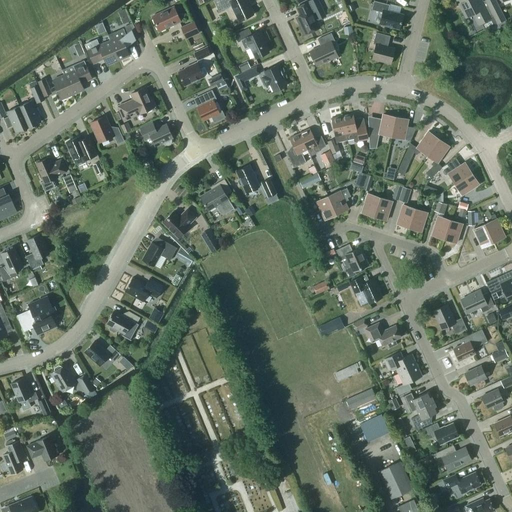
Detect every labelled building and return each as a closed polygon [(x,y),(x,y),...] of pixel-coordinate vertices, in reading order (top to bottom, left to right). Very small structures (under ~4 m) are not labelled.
[(229,0),(213,0),(219,11),(232,5),(239,20),(245,17),(245,18),(254,14),(248,2),(249,2),(248,0),(231,0),(230,1),(229,0)] [(380,24),(400,29),(403,14),(388,10),(390,4),(374,0),(372,9),(383,12),(380,24)] [(473,13),(479,24),(491,18),(490,16),(493,15),(497,23),(505,19),(495,0),(484,0),(483,1),(482,0),(478,0),(475,1),(474,0),(457,0),(466,17),(473,13)] [(300,26),(304,34),(319,27),(316,19),(316,18),(314,14),(313,14),(311,11),(314,10),(310,1),(297,7),(301,15),(297,17),(301,25),(300,26)] [(152,16),(159,31),(181,21),(174,6),(152,16)] [(123,23),(129,20),(125,9),(118,12),(123,23)] [(181,27),(186,38),(199,32),(194,21),(181,27)] [(132,23),(125,26),(128,33),(131,39),(134,37),(138,36),(132,23)] [(135,39),(134,37),(131,39),(128,33),(126,35),(123,28),(108,34),(111,40),(110,40),(119,60),(130,55),(126,46),(135,39)] [(250,46),(255,58),(269,51),(263,38),(264,37),(261,30),(252,34),(249,28),(235,34),(238,41),(245,38),(249,47),(250,46)] [(310,51),(317,65),(338,56),(332,42),(335,40),(331,32),(318,38),(322,45),(310,51)] [(390,35),(376,32),(373,43),(376,44),(372,58),(391,63),(395,48),(388,46),(390,35)] [(119,60),(110,40),(99,45),(97,39),(85,44),(94,63),(105,58),(107,65),(119,60)] [(73,44),(76,54),(83,52),(79,41),(73,44)] [(208,46),(194,52),(198,60),(211,53),(208,46)] [(92,78),(84,60),(62,69),(64,74),(73,94),(84,89),(81,83),(92,78)] [(205,66),(200,68),(197,62),(190,65),(190,66),(179,71),(185,85),(208,74),(205,66)] [(277,65),(264,71),(266,75),(262,77),(266,85),(270,83),(274,91),(287,85),(283,77),(284,76),(281,70),(280,70),(277,65)] [(257,66),(241,74),(244,81),(250,78),(249,77),(255,74),(255,76),(261,73),(257,66)] [(216,83),(219,90),(227,87),(220,72),(207,78),(210,86),(216,83)] [(73,94),(64,74),(53,79),(61,99),(73,94)] [(27,79),(37,103),(45,100),(38,84),(37,84),(34,76),(27,79)] [(52,93),(46,77),(38,81),(45,96),(52,93)] [(146,87),(131,93),(133,99),(118,106),(124,120),(154,107),(146,87)] [(198,106),(197,107),(203,120),(212,116),(214,121),(215,121),(225,116),(222,110),(219,111),(214,100),(217,99),(212,89),(199,95),(204,104),(198,106)] [(19,106),(29,127),(41,121),(32,100),(19,106)] [(8,111),(10,115),(4,118),(8,127),(14,125),(17,132),(29,127),(19,106),(8,111)] [(342,115),(347,140),(354,138),(354,141),(366,139),(366,129),(365,125),(356,126),(353,113),(342,115)] [(380,128),(369,126),(370,148),(376,147),(377,141),(379,133),(392,136),(396,116),(383,114),(382,118),(380,128)] [(105,115),(90,122),(99,142),(114,135),(118,143),(124,140),(118,127),(112,130),(105,115)] [(347,140),(342,115),(331,118),(336,142),(347,140)] [(408,119),(396,116),(392,136),(404,138),(408,119)] [(128,122),(120,125),(124,134),(132,130),(128,122)] [(156,129),(153,122),(140,127),(146,139),(149,145),(153,145),(155,145),(164,141),(165,143),(166,144),(168,144),(170,144),(171,142),(172,140),(171,138),(173,137),(167,124),(156,129)] [(310,128),(300,133),(307,149),(310,156),(316,153),(316,152),(320,150),(319,149),(326,146),(322,135),(314,136),(310,128)] [(410,143),(398,171),(404,174),(410,160),(414,152),(417,154),(420,150),(427,155),(439,138),(428,131),(417,147),(410,143)] [(307,149),(300,133),(289,137),(295,150),(287,153),(294,167),(306,161),(301,152),(307,149)] [(66,142),(73,158),(75,163),(79,165),(86,162),(85,160),(97,154),(90,137),(82,140),(80,136),(66,142)] [(433,165),(426,172),(431,178),(442,167),(438,162),(449,146),(439,138),(427,155),(434,159),(431,164),(433,165)] [(328,142),(332,153),(340,149),(338,144),(336,145),(334,139),(328,142)] [(330,150),(323,153),(327,160),(324,161),(327,167),(336,163),(330,150)] [(279,153),(274,156),(277,161),(282,159),(279,153)] [(353,162),(363,165),(366,157),(356,153),(353,162)] [(36,163),(44,181),(42,182),(41,181),(41,182),(46,193),(46,191),(55,186),(52,179),(58,176),(57,175),(67,171),(61,159),(56,161),(56,162),(52,164),(49,157),(36,163)] [(348,161),(345,167),(357,172),(359,166),(348,161)] [(448,173),(455,184),(472,173),(465,162),(452,170),(449,166),(443,169),(447,174),(448,173)] [(243,184),(246,192),(260,186),(250,164),(236,170),(240,178),(238,180),(240,184),(243,184)] [(385,176),(392,178),(395,168),(388,166),(385,176)] [(355,186),(362,188),(367,174),(359,171),(355,186)] [(66,176),(71,187),(76,184),(71,173),(66,176)] [(472,173),(455,184),(462,194),(479,184),(472,173)] [(363,189),(369,191),(373,178),(376,180),(377,177),(367,174),(363,189)] [(308,177),(300,181),(303,188),(311,184),(308,177)] [(200,196),(209,210),(209,209),(216,205),(220,210),(221,212),(223,213),(225,213),(227,212),(235,208),(226,194),(232,191),(224,178),(214,184),(216,186),(200,196)] [(276,193),(270,178),(262,182),(268,197),(275,193),(276,193)] [(392,198),(399,200),(403,186),(397,184),(392,198)] [(403,186),(399,200),(407,202),(411,189),(403,186)] [(0,218),(16,211),(9,194),(7,194),(3,187),(0,188),(0,218)] [(328,196),(337,214),(348,208),(345,201),(349,199),(348,197),(351,196),(347,187),(328,196)] [(362,212),(374,216),(380,197),(368,193),(362,212)] [(337,214),(328,196),(317,201),(325,219),(337,214)] [(380,197),(374,216),(386,220),(392,201),(380,197)] [(432,234),(444,238),(450,219),(442,217),(443,214),(444,214),(447,204),(437,201),(434,211),(439,212),(438,215),(432,234)] [(241,204),(236,208),(240,215),(246,211),(241,204)] [(397,223),(409,227),(415,208),(403,204),(397,223)] [(252,205),(246,209),(250,216),(256,212),(252,205)] [(188,225),(196,217),(187,208),(179,217),(173,211),(163,222),(178,237),(189,227),(188,225)] [(415,208),(409,227),(421,231),(427,212),(415,208)] [(493,220),(485,223),(494,242),(505,236),(495,213),(491,215),(493,220)] [(450,219),(444,238),(456,242),(463,223),(450,219)] [(494,242),(485,223),(473,229),(482,247),(494,242)] [(213,252),(221,247),(211,230),(202,235),(213,252)] [(37,258),(49,253),(40,233),(28,239),(33,252),(26,255),(32,269),(40,265),(37,258)] [(142,259),(154,266),(161,254),(170,260),(177,247),(165,241),(162,247),(152,241),(142,259)] [(336,249),(339,256),(337,257),(343,270),(345,269),(349,277),(357,274),(355,271),(368,265),(360,247),(352,251),(349,244),(336,249)] [(16,270),(23,266),(15,247),(1,253),(6,265),(0,267),(0,271),(4,281),(18,274),(16,270)] [(177,255),(185,260),(184,263),(190,266),(194,258),(188,256),(189,254),(180,249),(177,255)] [(492,280),(486,282),(491,294),(496,291),(497,291),(503,288),(506,296),(511,293),(511,278),(508,280),(505,274),(492,280)] [(374,278),(364,282),(361,276),(350,281),(355,292),(362,288),(369,303),(382,297),(374,278)] [(127,292),(144,301),(148,292),(157,297),(164,285),(150,277),(146,284),(132,277),(128,285),(130,286),(127,292)] [(322,291),(330,288),(326,280),(319,284),(322,291)] [(337,286),(339,291),(349,287),(346,282),(337,286)] [(473,294),(461,299),(467,312),(480,306),(483,312),(489,309),(488,308),(494,305),(488,292),(483,294),(480,289),(472,293),(473,294)] [(33,322),(38,333),(56,326),(49,308),(52,307),(47,296),(29,303),(36,321),(33,322)] [(336,300),(327,305),(331,313),(340,309),(336,300)] [(0,337),(8,334),(7,333),(13,330),(1,301),(0,301),(0,337)] [(503,319),(511,315),(511,303),(499,310),(503,319)] [(451,324),(456,333),(467,328),(462,317),(455,320),(447,304),(433,311),(441,329),(451,324)] [(118,329),(124,333),(123,336),(130,339),(138,324),(137,323),(140,317),(129,311),(125,317),(114,310),(107,323),(110,325),(109,327),(110,329),(114,332),(117,331),(118,329)] [(493,313),(486,316),(490,323),(496,320),(493,313)] [(353,323),(356,330),(368,325),(365,317),(353,323)] [(334,320),(318,327),(322,336),(327,334),(338,329),(334,320)] [(383,345),(387,343),(390,348),(398,344),(395,339),(401,337),(396,325),(383,330),(379,322),(366,328),(372,341),(379,337),(383,345)] [(488,341),(486,337),(482,328),(467,335),(470,341),(454,348),(459,360),(475,352),(473,347),(488,341)] [(95,340),(85,351),(100,365),(108,356),(114,361),(121,354),(110,344),(106,349),(95,340)] [(492,355),(495,362),(508,356),(505,349),(492,355)] [(396,367),(398,373),(417,364),(412,353),(404,357),(401,351),(383,359),(389,370),(396,367)] [(119,360),(127,369),(132,364),(124,356),(119,360)] [(334,373),(338,381),(363,370),(360,361),(358,362),(334,373)] [(56,380),(62,391),(77,383),(74,379),(74,378),(72,374),(70,372),(69,373),(65,364),(61,366),(61,365),(59,365),(55,367),(55,369),(55,370),(52,372),(57,380),(56,380)] [(417,364),(398,373),(403,384),(396,387),(399,394),(412,388),(409,382),(422,376),(417,364)] [(465,373),(470,385),(486,377),(481,365),(465,373)] [(95,389),(86,373),(77,378),(86,394),(95,389)] [(511,375),(501,380),(504,388),(511,384),(511,375)] [(27,397),(29,402),(38,398),(36,391),(31,393),(24,377),(11,383),(19,401),(27,397)] [(96,378),(92,383),(97,387),(101,382),(96,378)] [(346,398),(350,409),(376,398),(371,387),(346,398)] [(493,405),(494,408),(498,410),(502,408),(504,404),(502,401),(503,400),(498,388),(482,396),(487,408),(493,405)] [(414,404),(416,409),(434,401),(429,391),(415,398),(411,391),(402,395),(408,407),(414,404)] [(396,397),(389,401),(391,406),(398,403),(396,397)] [(48,412),(42,399),(36,402),(41,415),(48,412)] [(434,401),(416,409),(419,414),(411,418),(416,430),(430,423),(427,416),(439,411),(434,401)] [(494,423),(500,435),(507,431),(508,433),(511,431),(511,415),(511,416),(510,416),(494,423)] [(436,435),(440,444),(459,435),(453,422),(440,428),(437,422),(425,427),(430,438),(436,435)] [(37,441),(27,445),(32,457),(42,453),(45,460),(59,454),(56,446),(54,446),(49,435),(37,441)] [(410,436),(404,438),(411,453),(417,450),(410,436)] [(19,440),(6,445),(9,452),(3,454),(5,460),(1,462),(1,464),(3,470),(5,470),(9,469),(11,474),(23,469),(19,460),(26,457),(19,440)] [(433,454),(436,460),(442,458),(448,469),(471,459),(466,447),(450,454),(447,447),(433,454)] [(198,463),(209,459),(207,452),(195,455),(198,463)] [(398,511),(400,511),(417,511),(408,491),(413,489),(400,460),(378,470),(391,499),(392,498),(394,501),(392,502),(396,511),(398,511)] [(455,473),(443,479),(443,480),(447,488),(447,489),(452,487),(457,498),(464,495),(463,492),(481,484),(475,471),(458,479),(455,473)] [(270,475),(274,485),(280,482),(277,473),(270,475)] [(34,511),(38,510),(32,497),(30,498),(30,497),(24,499),(25,500),(2,510),(3,511),(34,511)] [(483,497),(465,506),(467,511),(489,511),(494,510),(489,498),(484,501),(483,497)] [(445,509),(446,511),(459,511),(461,511),(457,503),(445,509)]
